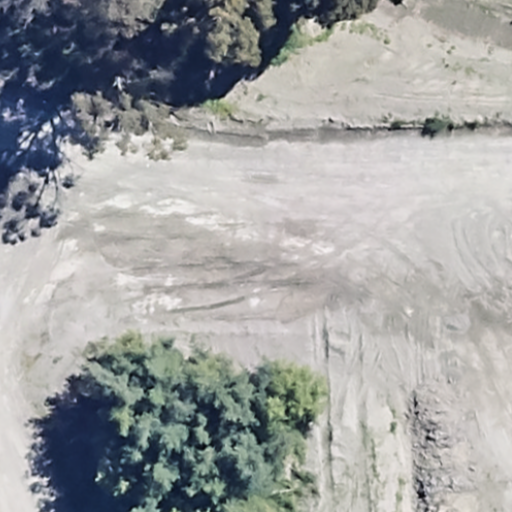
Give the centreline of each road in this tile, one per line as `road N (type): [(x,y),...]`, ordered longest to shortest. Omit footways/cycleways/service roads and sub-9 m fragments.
road 1 (track): [(0,148),(511,176)]
road 2 (track): [(0,349),(87,511)]
